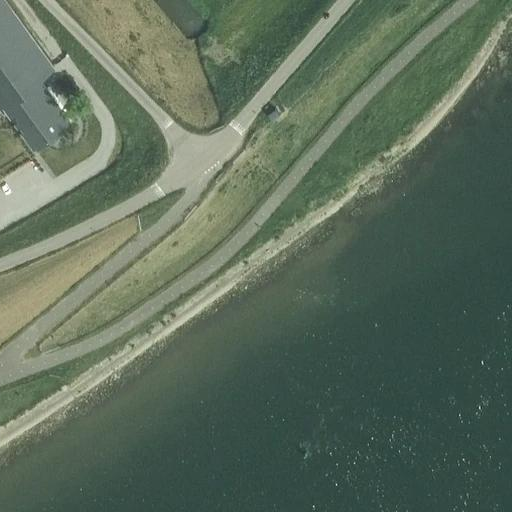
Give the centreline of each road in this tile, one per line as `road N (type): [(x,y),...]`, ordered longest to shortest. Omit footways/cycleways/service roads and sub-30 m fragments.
road 1 (unclassified): [(18,0),(91,108),(104,133),(103,160),(0,218)]
road 2 (unclassified): [(201,164),(44,0)]
road 3 (unclassified): [(0,265),(163,191),(201,164)]
road 4 (unclassified): [(201,164),(348,0)]
